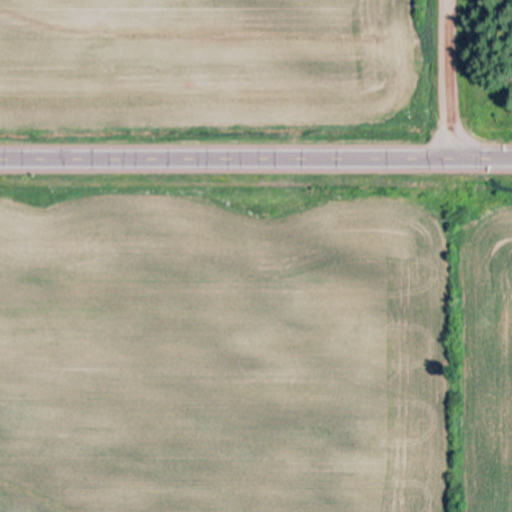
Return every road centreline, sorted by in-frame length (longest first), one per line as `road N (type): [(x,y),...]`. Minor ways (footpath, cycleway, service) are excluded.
road 1 (secondary): [(511,163),(0,163)]
road 2 (residential): [(506,163),(498,0)]
